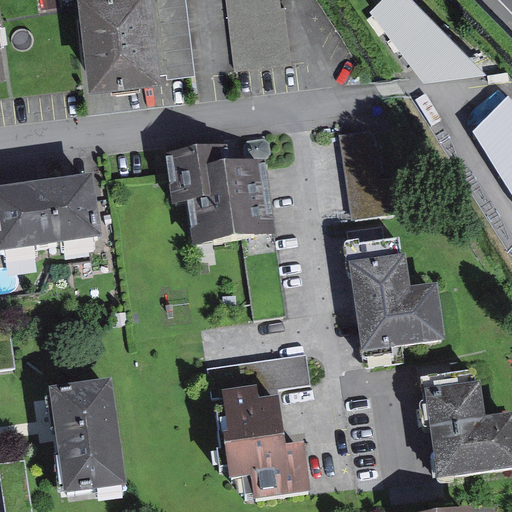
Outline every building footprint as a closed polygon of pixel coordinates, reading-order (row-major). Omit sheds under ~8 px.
[(92,0),(103,81),(179,71),(169,0),(92,0)] [(204,0),(179,0),(188,58),(212,55),(204,0)] [(290,0),(232,0),(241,63),(299,55),(290,0)] [(480,69),(410,0),(382,0),(374,8),(427,76),(480,69)] [(384,124),(349,128),(359,224),(395,220),(384,124)] [(271,142),(172,154),(177,197),(196,195),(202,244),(252,238),(283,234),(271,142)] [(118,242),(109,182),(1,198),(10,258),(118,242)] [(283,234),(252,238),(263,313),(295,309),(283,234)] [(403,266),(356,272),(366,352),(438,343),(432,294),(407,297),(403,266)] [(15,295),(0,296),(0,364),(23,362),(15,295)] [(318,349),(218,362),(221,389),(322,376),(318,349)] [(474,380),(427,387),(439,478),(511,467),(511,434),(511,427),(481,431),(474,380)] [(52,394),(66,488),(132,478),(119,384),(52,394)] [(274,394),(226,400),(236,482),(256,480),(258,499),(306,493),(302,454),(282,457),(274,394)] [(38,511),(30,454),(4,457),(13,511),(38,511)]
